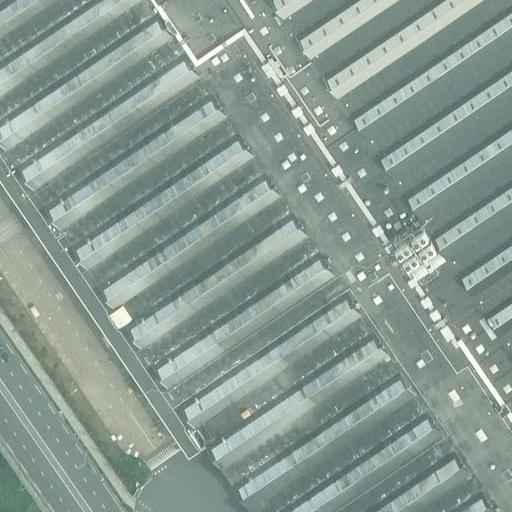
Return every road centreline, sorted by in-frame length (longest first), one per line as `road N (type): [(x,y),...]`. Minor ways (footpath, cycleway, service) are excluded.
road 1 (unclassified): [(182,489),(0,218)]
road 2 (primary): [(105,511),(0,360)]
